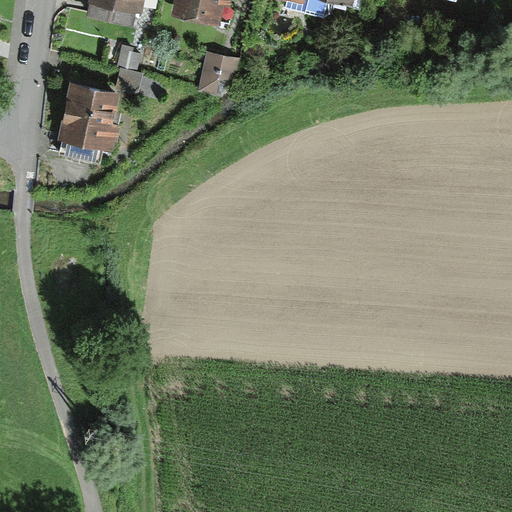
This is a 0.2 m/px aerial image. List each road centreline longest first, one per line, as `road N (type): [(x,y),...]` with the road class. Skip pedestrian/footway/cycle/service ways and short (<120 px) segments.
road 1 (residential): [(25,129),(26,278),(94,511)]
road 2 (residential): [(38,0),(25,129)]
